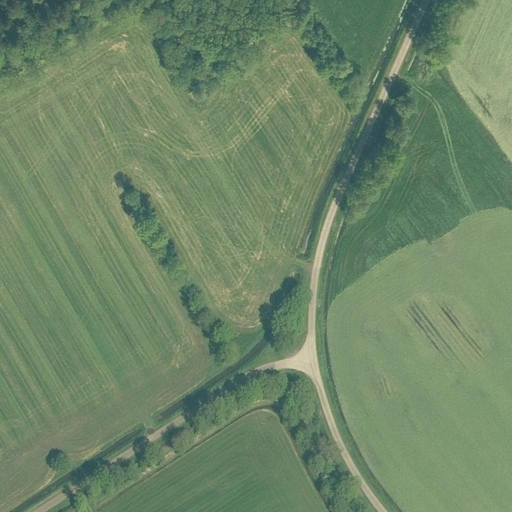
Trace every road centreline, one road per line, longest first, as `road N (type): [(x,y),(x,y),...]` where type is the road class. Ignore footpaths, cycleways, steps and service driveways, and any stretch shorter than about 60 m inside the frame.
road 1 (unclassified): [(313,360),(311,300),(323,234),(425,0)]
road 2 (unclassified): [(39,511),(241,380),(313,360)]
road 3 (unclassified): [(381,511),(343,455),(313,360)]
